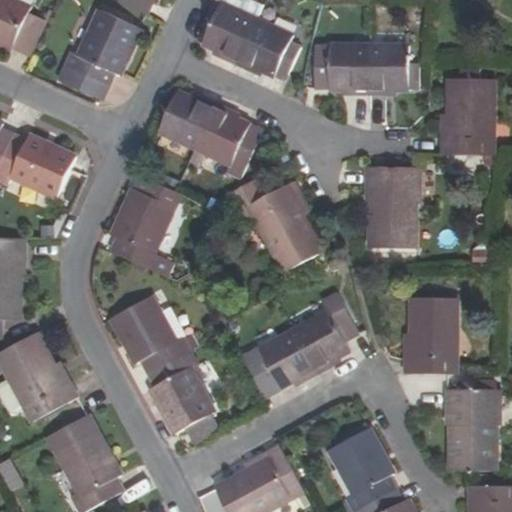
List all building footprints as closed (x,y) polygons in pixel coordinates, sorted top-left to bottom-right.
[(0,0),(0,42),(2,44),(14,50),(32,10),(11,0),(0,0)] [(115,0),(149,16),(155,0),(115,0)] [(265,6),(251,0),(225,0),(223,5),(260,21),(265,6)] [(240,66),(260,21),(223,5),(222,4),(204,45),(215,49),(227,55),(225,59),(240,66)] [(102,10),(81,56),(74,53),(61,81),(99,98),(105,84),(111,87),(117,73),(121,75),(142,29),(102,10)] [(280,70),(290,74),(302,48),(292,43),(294,37),(260,21),(240,66),(253,72),(255,68),(265,72),(277,77),(280,70)] [(355,91),(355,96),(371,96),(372,46),(318,46),(317,91),(345,91),(355,91)] [(386,91),(398,91),(421,91),(421,65),(411,64),(411,47),(372,46),(371,96),(386,96),(386,91)] [(215,49),(213,54),(225,59),(227,55),(215,49)] [(255,68),(253,72),(263,77),(265,72),(255,68)] [(461,79),(451,79),(450,115),(450,140),(443,140),(443,155),(495,156),(495,80),(481,80),(481,69),(461,69),(461,79)] [(280,70),(277,77),(286,82),(290,74),(280,70)] [(99,98),(104,101),(111,87),(105,84),(99,98)] [(201,101),(192,97),(180,91),(161,131),(198,148),(218,104),(203,97),(201,101)] [(203,97),(194,93),(192,97),(201,101),(203,97)] [(243,177),(264,129),(239,118),(231,115),(233,111),(218,104),(198,148),(233,164),(230,171),(243,177)] [(0,170),(16,135),(2,128),(4,124),(0,121),(0,170)] [(16,135),(0,170),(0,180),(10,185),(14,177),(58,198),(77,158),(32,137),(30,141),(16,135)] [(422,169),(368,168),(368,193),(373,194),(373,204),(373,248),(416,249),(417,204),(421,204),(422,169)] [(178,192),(143,176),(137,190),(135,189),(114,236),(118,239),(113,252),(169,277),(175,263),(155,254),(181,194),(178,192)] [(297,198),(303,195),(296,182),(270,196),(260,178),(230,194),(248,225),(258,220),(287,274),(325,252),(309,220),(297,198)] [(309,220),(314,217),(303,195),(297,198),(309,220)] [(21,265),(27,264),(27,239),(0,238),(0,340),(3,340),(4,320),(21,320),(21,274),(21,265)] [(295,331),(318,375),(331,368),(329,364),(338,358),(351,351),(347,342),(361,334),(339,294),(325,302),(330,311),(295,331)] [(149,374),(191,350),(185,338),(177,341),(162,313),(153,298),(112,320),(136,363),(142,360),(149,374)] [(458,298),(415,298),(414,333),(414,359),(407,358),(406,375),(458,375),(458,298)] [(177,341),(185,338),(187,336),(171,308),(162,313),(177,341)] [(301,379),(304,383),(318,375),(295,331),(261,349),(282,388),(294,383),(301,379)] [(66,386),(55,366),(38,334),(0,354),(0,357),(35,421),(81,398),(73,382),(66,386)] [(187,429),(210,417),(216,413),(192,369),(199,364),(191,350),(149,374),(156,388),(151,390),(177,435),(187,429)] [(329,364),(331,368),(341,363),(338,358),(329,364)] [(73,382),(62,363),(55,366),(66,386),(73,382)] [(294,383),(296,387),(304,383),(301,379),(294,383)] [(502,390),(448,390),(448,416),(453,416),(453,427),(453,472),(497,472),(497,426),(502,426),(502,390)] [(118,477),(122,475),(90,416),(52,437),(84,496),(76,501),(81,511),(86,511),(125,491),(118,477)] [(197,446),(219,434),(210,417),(187,429),(197,446)] [(355,511),(356,511),(398,490),(391,476),(395,474),(371,430),(332,450),(355,495),(349,499),(355,511)] [(269,461),(249,472),(218,489),(230,511),(267,511),(306,491),(281,446),(266,454),(269,461)] [(269,461),(266,454),(246,465),(249,472),(269,461)] [(0,463),(0,468),(13,490),(26,482),(12,457),(0,463)] [(511,511),(511,487),(469,487),(470,503),(476,503),(475,511),(511,511)] [(415,511),(409,500),(405,502),(398,490),(356,511),(415,511)]
